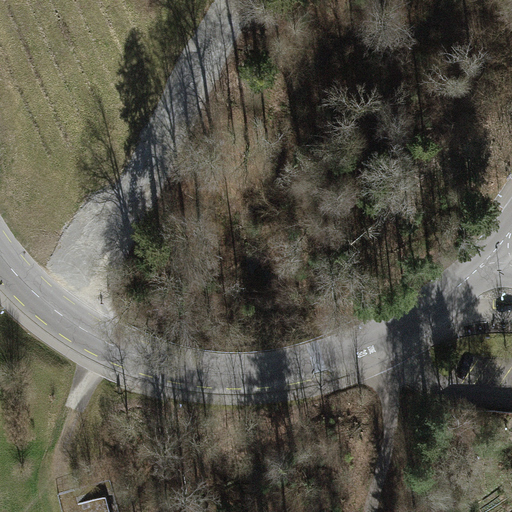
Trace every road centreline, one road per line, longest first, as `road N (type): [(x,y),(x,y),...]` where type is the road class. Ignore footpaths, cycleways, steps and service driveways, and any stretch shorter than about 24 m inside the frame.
road 1 (track): [(252,0),(148,208),(71,322)]
road 2 (unclassified): [(275,373),(183,369),(105,341),(46,303),(0,252)]
road 3 (residential): [(496,254),(369,340),(275,373)]
road 4 (track): [(372,511),(391,409),(369,340)]
